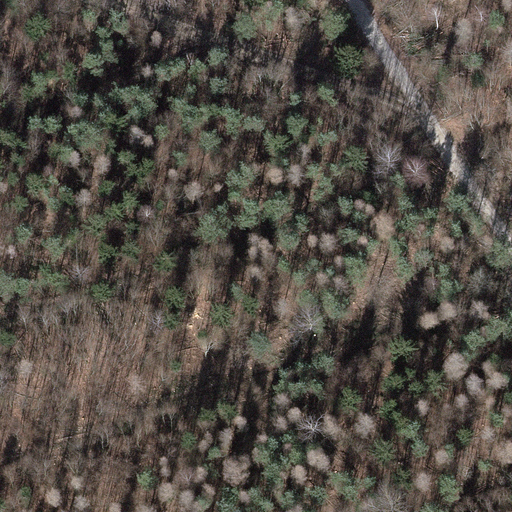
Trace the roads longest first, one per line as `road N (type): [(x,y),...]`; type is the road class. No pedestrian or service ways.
road 1 (track): [(425,124),(87,0)]
road 2 (track): [(351,0),(511,255)]
